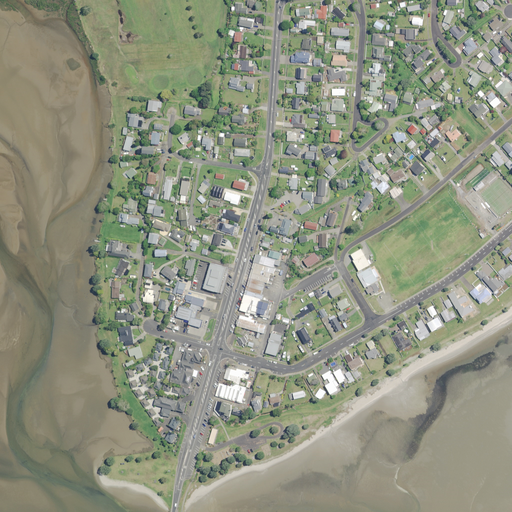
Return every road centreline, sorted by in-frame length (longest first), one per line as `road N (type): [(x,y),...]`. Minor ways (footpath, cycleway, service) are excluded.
road 1 (residential): [(511,120),(417,204),(348,247),(340,265)]
road 2 (primary): [(264,171),(216,348)]
road 3 (tertiary): [(216,351),(294,368),(375,324)]
road 4 (primary): [(280,0),(264,171)]
road 5 (tertiary): [(375,324),(455,277),(511,228)]
road 6 (primary): [(216,351),(173,511)]
road 7 (residential): [(173,114),(169,142),(177,156),(264,171)]
